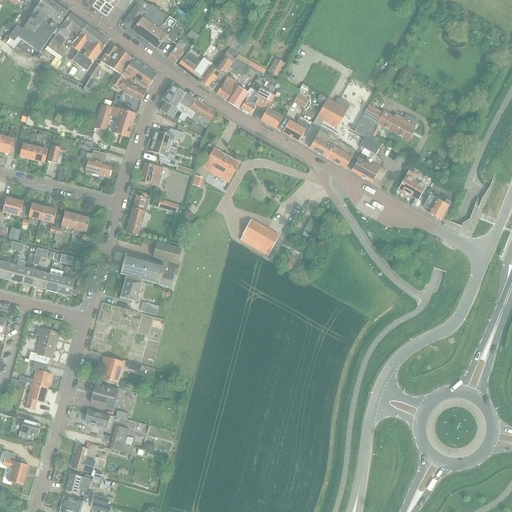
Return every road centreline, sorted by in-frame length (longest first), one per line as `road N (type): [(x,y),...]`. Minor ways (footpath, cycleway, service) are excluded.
road 1 (tertiary): [(484,255),(270,139),(168,73)]
road 2 (residential): [(35,511),(90,320)]
road 3 (tertiary): [(374,396),(402,353),(458,317),(484,255)]
road 4 (unknown): [(386,96),(429,120),(387,204)]
road 5 (residential): [(119,203),(146,114),(168,73)]
road 6 (unclassified): [(119,203),(0,173)]
road 7 (residential): [(90,320),(119,203)]
